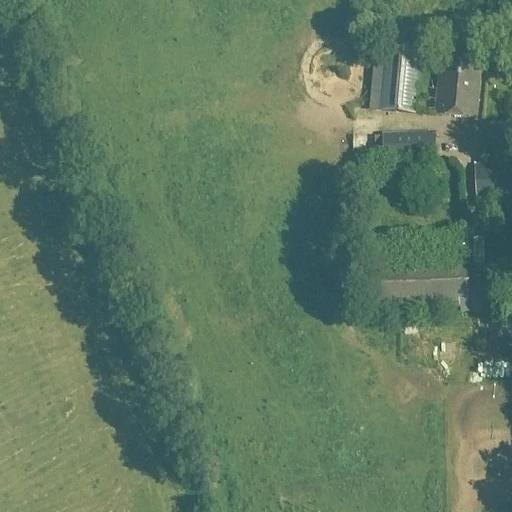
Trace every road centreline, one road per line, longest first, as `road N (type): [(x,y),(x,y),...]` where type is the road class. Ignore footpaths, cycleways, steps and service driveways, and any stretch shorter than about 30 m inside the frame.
road 1 (unknown): [(511,323),(480,323),(439,350),(359,335),(344,312),(335,209),(338,155),(350,136)]
road 2 (unknown): [(273,0),(79,76)]
road 3 (unknown): [(70,511),(42,488),(0,365)]
road 4 (unknown): [(439,350),(456,511)]
road 5 (unknown): [(350,136),(511,132)]
road 6 (unknown): [(344,312),(198,373)]
road 7 (unknown): [(350,136),(344,118),(351,0)]
road 8 (unknown): [(417,0),(408,134)]
